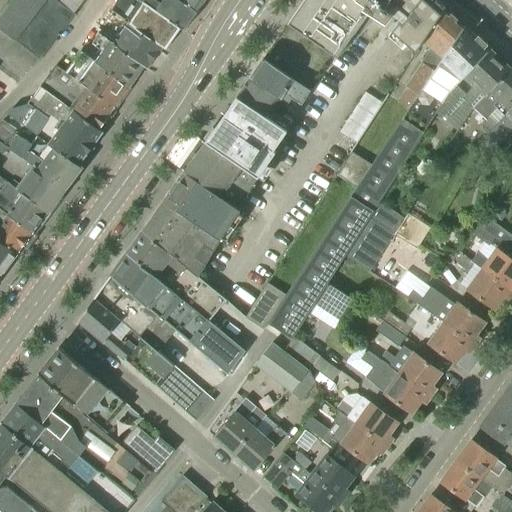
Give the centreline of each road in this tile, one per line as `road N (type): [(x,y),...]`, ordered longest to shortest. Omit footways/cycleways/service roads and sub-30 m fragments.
road 1 (tertiary): [(34,307),(253,0)]
road 2 (residential): [(278,511),(34,307)]
road 3 (residential): [(394,511),(511,355)]
